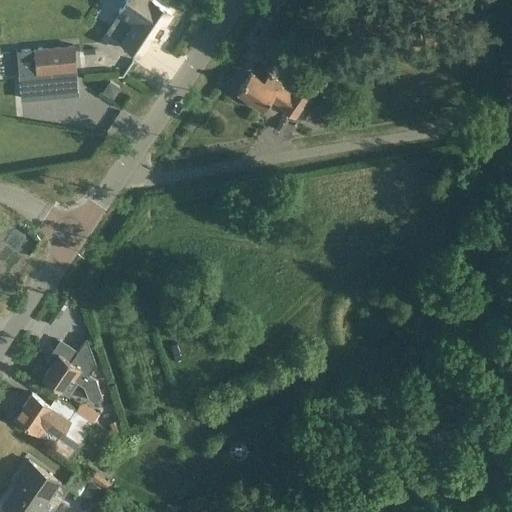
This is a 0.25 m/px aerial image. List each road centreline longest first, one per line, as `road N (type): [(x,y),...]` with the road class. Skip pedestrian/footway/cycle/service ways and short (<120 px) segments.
road 1 (unclassified): [(119,177),(156,180),(511,116)]
road 2 (unclassified): [(119,177),(241,0)]
road 3 (unclassified): [(0,352),(74,236)]
